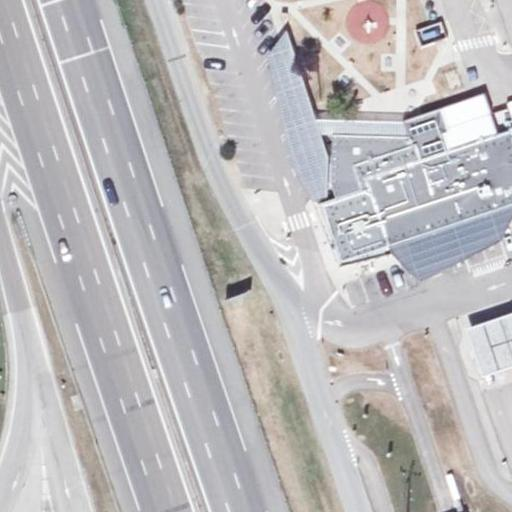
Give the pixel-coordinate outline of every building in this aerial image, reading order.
[(383,32),(388,11),(362,4),(357,26),(383,32)] [(442,23),(416,32),(422,49),(448,40),(442,23)] [(287,34),(270,57),(296,171),(316,204),(327,200),(328,159),(321,137),(317,122),(288,33),(287,34)] [(511,131),(499,136),(485,96),(404,123),(405,125),(413,147),(401,151),(398,143),(381,149),(377,138),(334,137),(332,186),(337,201),(322,206),(343,269),(393,252),(408,247),(406,243),(511,206),(511,131)] [(405,125),(317,122),(321,137),(334,137),(377,138),(381,149),(398,143),(401,151),(413,147),(405,125)] [(408,247),(393,252),(395,257),(422,286),(504,243),(511,225),(511,206),(406,243),(408,247)] [(511,311),(463,328),(478,375),(511,363),(511,311)]
